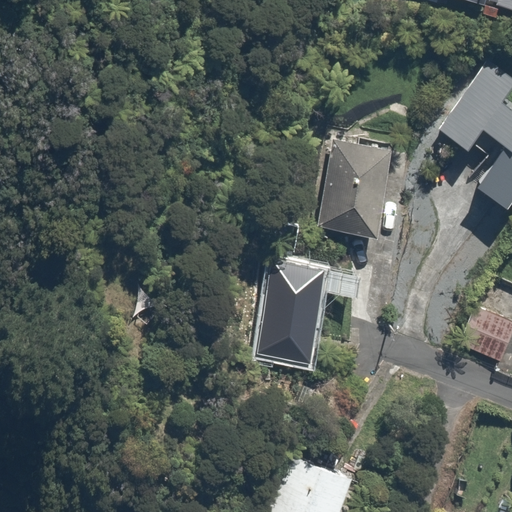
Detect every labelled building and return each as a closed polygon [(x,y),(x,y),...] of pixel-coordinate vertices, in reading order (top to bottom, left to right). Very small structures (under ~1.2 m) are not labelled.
[(511,83),(511,69),(487,53),(437,129),(468,149),(488,120),(507,133),(478,177),(511,200),(511,103),(503,97),(511,83)] [(394,146),(329,139),(320,223),(385,230),(394,146)] [(316,358),(324,266),(269,261),(261,353),(316,358)] [(511,321),(469,301),(452,336),(495,357),(511,322),(511,321)] [(346,511),(362,462),(285,438),(261,511),(346,511)]
